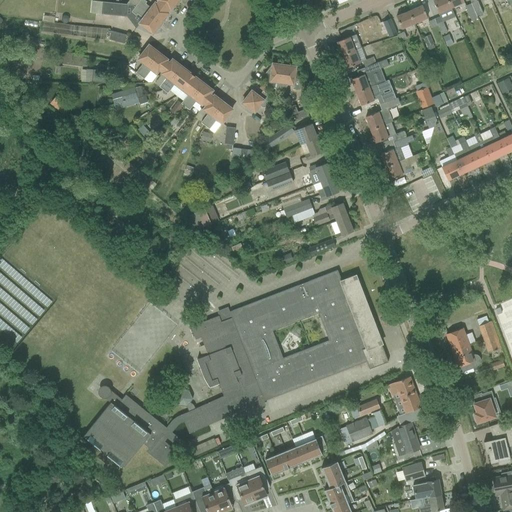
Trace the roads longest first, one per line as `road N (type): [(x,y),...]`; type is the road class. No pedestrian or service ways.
road 1 (residential): [(385,240),(305,29)]
road 2 (unknown): [(423,344),(226,423)]
road 3 (unclassified): [(473,511),(462,453),(411,311)]
road 4 (residential): [(199,0),(180,36),(236,82),(267,44),(305,29)]
road 5 (residential): [(385,240),(511,179)]
